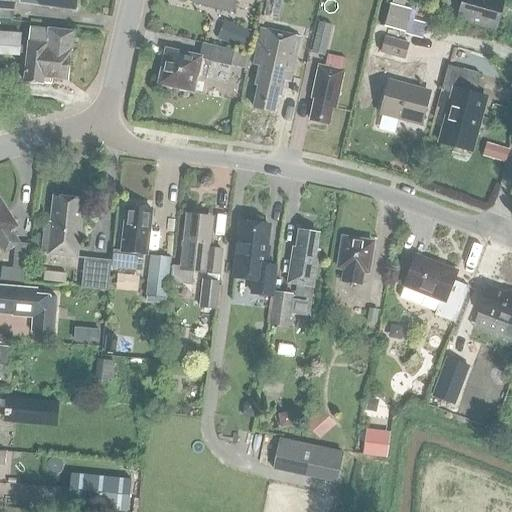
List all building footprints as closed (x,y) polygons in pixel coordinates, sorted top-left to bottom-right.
[(24,0),(24,3),(75,10),(76,0),(24,0)] [(191,0),(191,4),(233,14),(236,0),(191,0)] [(503,0),(462,0),(456,21),(495,31),(503,0)] [(14,3),(0,1),(0,18),(13,19),(14,3)] [(404,32),(410,9),(388,4),(382,26),(404,32)] [(224,22),(217,40),(245,51),(252,32),(224,22)] [(332,26),(318,23),(311,54),(324,57),(332,26)] [(47,29),(47,30),(30,28),(24,82),(28,82),(30,85),(36,86),(39,83),(43,84),(44,78),(66,81),(67,75),(68,75),(70,60),(69,60),(70,52),(73,32),(47,29)] [(300,38),(261,29),(253,66),(259,67),(254,87),(258,87),(253,108),(272,113),(276,96),(280,97),(283,82),(290,83),(300,38)] [(380,53),(405,61),(411,38),(387,31),(380,53)] [(21,34),(0,32),(0,55),(20,57),(21,34)] [(207,79),(210,62),(247,71),(251,55),(202,44),(199,58),(167,51),(160,84),(192,91),(195,77),(207,79)] [(336,109),(346,59),(327,55),(324,68),(318,66),(311,99),(314,100),(310,121),(328,124),(331,108),(336,109)] [(479,76),(447,68),(441,91),(453,94),(439,144),(454,148),(455,145),(472,150),(485,98),(474,95),(479,76)] [(415,90),(390,83),(392,75),(391,75),(379,122),(380,123),(382,115),(418,124),(416,132),(417,132),(430,85),(434,72),(421,69),(415,90)] [(486,143),(482,157),(505,163),(508,150),(486,143)] [(83,201),(53,197),(50,223),(45,222),(41,255),(77,258),(83,201)] [(19,244),(11,231),(16,227),(0,201),(0,247),(5,254),(15,248),(12,271),(1,269),(0,275),(0,280),(26,283),(30,245),(19,244)] [(146,256),(151,211),(140,209),(134,207),(129,208),(125,208),(123,229),(120,236),(122,237),(121,253),(112,252),(110,267),(142,271),(144,256),(146,256)] [(201,215),(196,214),(193,216),(189,216),(186,237),(182,237),(182,240),(180,242),(179,247),(181,249),(179,270),(218,274),(221,251),(209,249),(211,234),(206,234),(208,218),(203,217),(201,215)] [(269,227),(239,224),(233,278),(253,280),(251,294),(273,297),(276,268),(264,267),(269,227)] [(317,235),(299,232),(296,253),(292,252),(286,284),(312,288),(318,251),(315,251),(317,235)] [(361,273),(366,273),(372,244),(342,239),(341,242),(339,245),(340,250),(337,268),(344,270),(342,282),(359,285),(361,273)] [(171,259),(150,256),(145,295),(167,297),(171,259)] [(455,323),(468,288),(453,282),(457,273),(415,257),(399,298),(436,312),(435,316),(455,323)] [(111,261),(84,258),(81,288),(107,291),(111,261)] [(219,282),(202,280),(199,309),(215,310),(219,282)] [(37,291),(15,289),(0,287),(0,314),(13,316),(33,317),(32,333),(53,334),(56,297),(36,296),(37,291)] [(511,296),(488,287),(478,313),(507,324),(503,335),(511,338),(511,296)] [(293,296),(273,293),(273,297),(269,325),(289,327),(293,296)] [(87,329),(86,341),(99,342),(100,330),(87,329)] [(106,336),(104,353),(115,354),(117,337),(106,336)] [(9,340),(0,339),(0,366),(7,367),(9,340)] [(431,398),(454,406),(469,367),(446,358),(431,398)] [(92,383),(112,385),(114,362),(94,360),(92,383)] [(5,396),(3,412),(21,413),(20,424),(56,427),(58,401),(5,396)] [(364,411),(376,414),(379,400),(367,398),(364,411)] [(321,410),(305,424),(319,439),(335,425),(321,410)] [(371,453),(394,456),(399,421),(376,418),(371,453)] [(343,452),(279,438),(272,470),(336,485),(343,452)] [(67,507),(121,511),(127,511),(131,480),(70,474),(67,507)]
